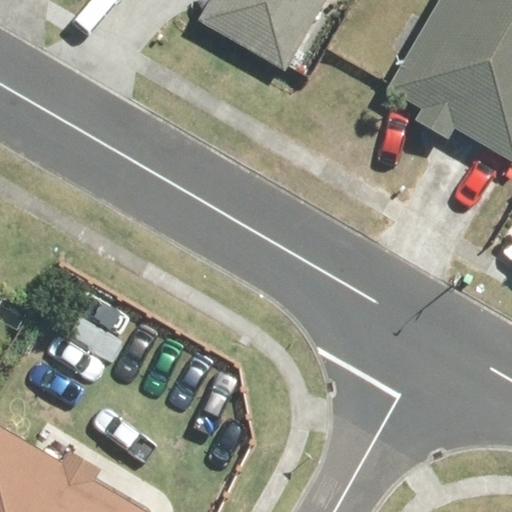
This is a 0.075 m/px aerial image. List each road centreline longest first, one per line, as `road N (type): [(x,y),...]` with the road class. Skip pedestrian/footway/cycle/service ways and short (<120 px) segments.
road 1 (residential): [(430,343),(0,92)]
road 2 (residential): [(337,511),(430,343)]
